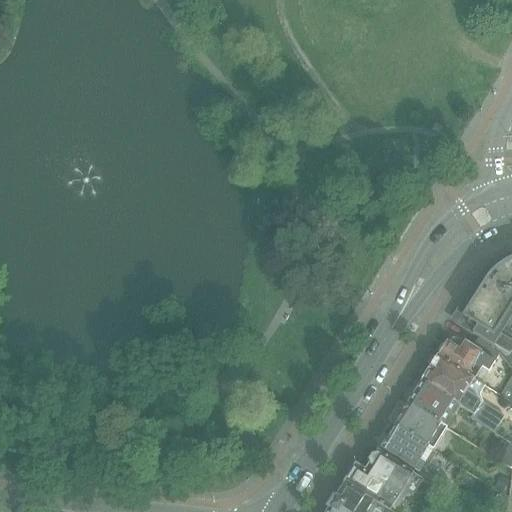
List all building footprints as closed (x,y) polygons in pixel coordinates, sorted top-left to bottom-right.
[(511,256),(509,257),(495,265),(484,276),(475,289),(467,301),(472,305),(464,318),(460,315),(459,316),(468,321),(463,330),(478,339),(500,353),(499,355),(511,371),(511,376),(500,396),(511,403),(511,256)] [(450,340),(447,345),(447,344),(445,346),(441,346),(437,352),(439,356),(482,384),(499,355),(500,353),(478,339),(472,349),(456,339),(450,340)] [(471,418),(494,432),(503,417),(478,401),(484,388),(481,386),(482,384),(439,356),(437,359),(432,360),(428,366),(430,370),(423,382),(461,406),(460,408),(472,416),(471,418)] [(423,382),(418,390),(416,392),(412,392),(407,399),(409,403),(408,405),(447,429),(460,408),(461,406),(423,382)] [(447,429),(408,405),(408,406),(407,405),(395,427),(433,451),(442,437),(447,429)] [(433,451),(395,427),(393,429),(392,428),(388,430),(385,434),(385,439),(386,439),(386,440),(380,450),(397,460),(418,474),(424,465),(429,468),(437,455),(433,452),(433,451)] [(358,469),(353,470),(345,484),(389,511),(396,500),(401,503),(407,493),(412,496),(422,482),(422,481),(395,464),(378,453),(376,456),(372,457),(368,462),(370,466),(365,474),(358,469)] [(430,468),(422,481),(422,482),(439,493),(448,480),(430,468)] [(388,511),(389,511),(345,484),(332,504),(344,511),(388,511)]
